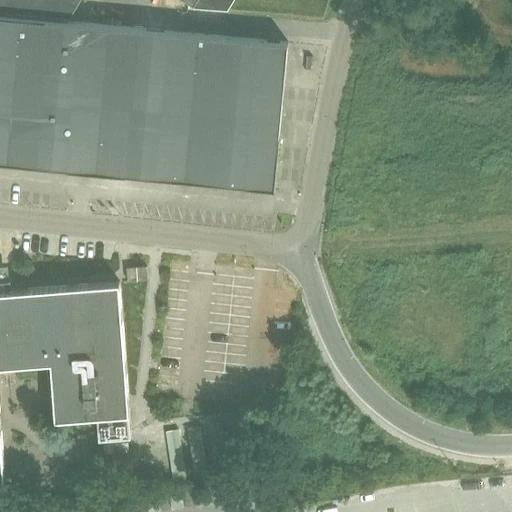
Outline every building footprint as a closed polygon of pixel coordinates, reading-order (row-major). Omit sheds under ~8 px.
[(232,0),(0,0),(0,10),(69,17),(79,0),(184,0),(195,6),(228,8),(232,0)] [(0,14),(0,160),(67,167),(67,168),(126,174),(126,173),(245,184),(245,185),(275,188),(280,137),(279,137),(288,42),(192,33),(0,14)] [(128,280),(147,278),(146,264),(127,266),(128,280)] [(0,288),(0,478),(4,478),(0,417),(0,362),(51,359),(56,417),(96,414),(98,437),(130,434),(118,280),(0,288)] [(235,416),(168,428),(180,488),(259,473),(249,413),(235,416)] [(104,444),(105,453),(129,452),(128,442),(104,444)]
